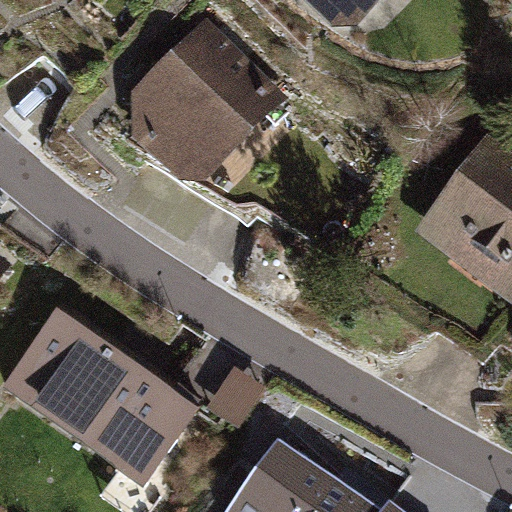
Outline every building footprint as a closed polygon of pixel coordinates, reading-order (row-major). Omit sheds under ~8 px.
[(370,0),(294,0),(338,38),(370,0)] [(277,103),(199,17),(121,94),(121,141),(184,191),(277,103)] [(511,148),(485,130),(411,238),(511,307),(511,148)] [(186,408),(48,313),(0,383),(0,388),(135,481),(186,408)] [(223,367),(196,409),(221,425),(248,383),(223,367)] [(370,507),(263,433),(207,511),(403,511),(379,495),(370,507)]
